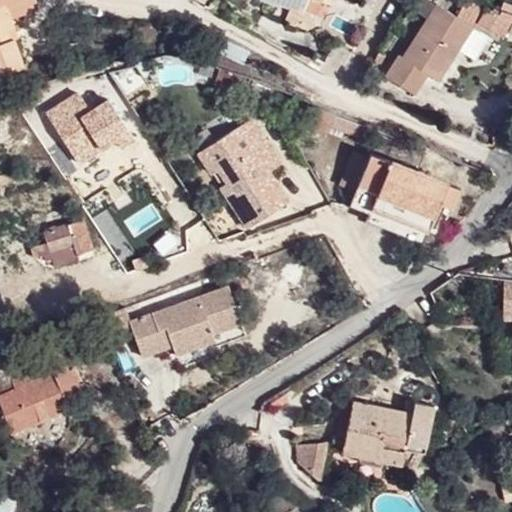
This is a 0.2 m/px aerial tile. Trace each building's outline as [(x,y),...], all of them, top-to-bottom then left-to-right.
[(0,0),(0,77),(19,71),(9,43),(3,45),(0,36),(0,33),(8,30),(5,21),(29,13),(24,0),(0,0)] [(477,15),(483,4),(474,0),(465,0),(462,6),(477,15)] [(477,15),(462,6),(456,16),(434,4),(401,61),(397,58),(385,79),(415,97),(422,85),(409,77),(414,67),(438,82),(458,47),(475,57),(488,34),(471,25),(477,15)] [(0,36),(3,45),(9,43),(12,42),(8,30),(0,33),(0,36)] [(409,77),(422,85),(427,76),(414,67),(409,77)] [(90,88),(95,107),(117,101),(121,116),(139,111),(130,78),(90,88)] [(365,123),(334,109),(310,99),(302,116),(327,127),(330,121),(361,135),(365,123)] [(198,148),(248,229),(290,203),(269,169),(279,162),(253,124),(241,121),(198,148)] [(364,220),(422,243),(428,230),(438,234),(449,209),(451,210),(459,190),(368,153),(349,199),(369,206),(364,220)] [(74,257),(88,253),(79,221),(51,229),(50,225),(44,227),(45,231),(42,232),(44,244),(30,248),(33,259),(40,257),(41,259),(48,258),(51,267),(75,261),(74,257)] [(511,278),(503,278),(498,318),(511,319),(511,345),(509,373),(511,373),(511,278)] [(168,326),(174,347),(178,356),(218,342),(215,334),(242,325),(228,288),(129,323),(141,358),(166,349),(159,329),(168,326)] [(159,329),(166,349),(174,347),(168,326),(159,329)] [(0,393),(0,410),(9,432),(65,409),(62,400),(83,391),(60,337),(39,346),(51,373),(34,380),(12,389),(0,393)] [(7,378),(12,389),(34,380),(29,369),(7,378)] [(353,410),(387,458),(406,462),(418,410),(356,396),(353,410)] [(383,461),(384,457),(387,458),(353,410),(352,413),(341,410),(337,429),(348,432),(346,443),(346,448),(365,452),(364,456),(383,461)] [(348,432),(337,429),(335,440),(346,443),(348,432)] [(298,456),(323,474),(331,439),(301,438),(298,456)] [(0,508),(19,511),(20,489),(6,489),(7,481),(0,480),(0,508)]
